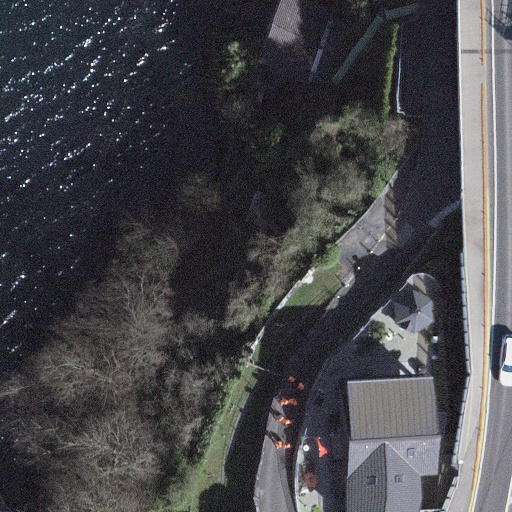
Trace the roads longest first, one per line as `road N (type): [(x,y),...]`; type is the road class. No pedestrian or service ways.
road 1 (residential): [(276,511),(299,386),(407,215),(439,120),(440,0)]
road 2 (primary): [(504,0),(511,229)]
